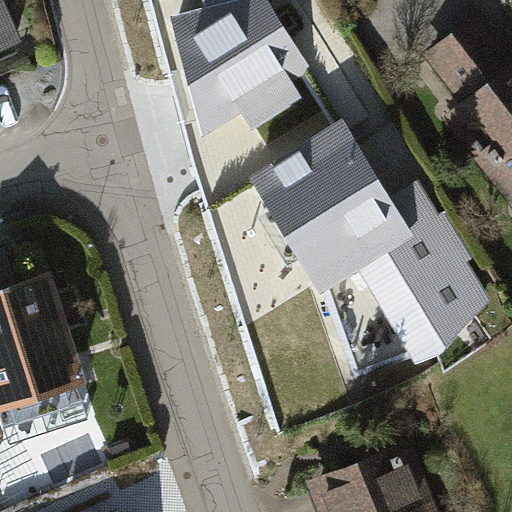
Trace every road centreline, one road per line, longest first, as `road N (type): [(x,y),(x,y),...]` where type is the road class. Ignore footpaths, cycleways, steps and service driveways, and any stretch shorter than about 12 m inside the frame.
road 1 (residential): [(106,127),(235,511)]
road 2 (residential): [(75,0),(106,127)]
